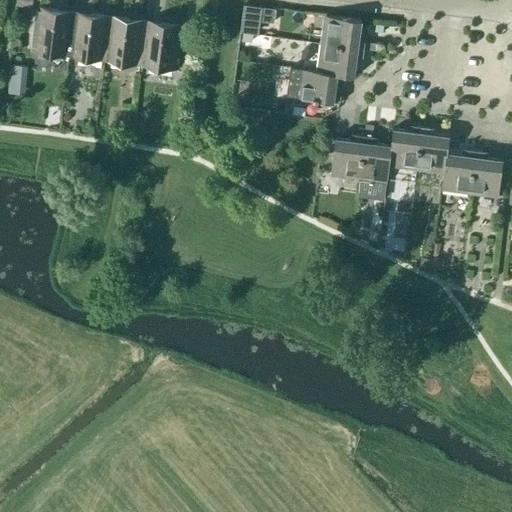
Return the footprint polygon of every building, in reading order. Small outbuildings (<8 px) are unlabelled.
[(261,7),(244,5),(241,30),(258,32),(261,7)] [(69,56),(75,12),(36,7),(31,51),(69,56)] [(105,60),(110,17),(75,12),(69,56),(105,60)] [(322,44),(364,50),(365,42),(359,41),(362,21),(326,16),(322,44)] [(140,65),(145,21),(110,17),(105,60),(140,65)] [(145,21),(140,65),(178,69),(183,26),(145,21)] [(243,33),(242,40),(252,41),(253,34),(243,33)] [(12,39),(10,52),(20,53),(21,40),(12,39)] [(363,57),(364,50),(322,44),(319,71),(319,72),(338,74),(338,75),(354,77),(357,57),(363,57)] [(10,65),(10,74),(27,75),(28,66),(10,65)] [(319,72),(319,71),(290,68),(287,94),(299,96),(298,98),(313,100),(319,101),(319,100),(334,102),(340,103),(341,95),(335,94),(338,75),(338,74),(319,72)] [(129,127),(131,113),(118,111),(116,125),(129,127)] [(417,168),(422,126),(414,125),(414,131),(393,129),(391,145),(389,164),(417,168)] [(447,152),(447,153),(450,136),(429,133),(430,127),(422,126),(417,168),(444,172),(445,172),(447,152)] [(359,177),(364,136),(357,135),(356,141),(335,138),(331,174),(359,177)] [(391,145),(371,143),(372,137),(364,136),(359,177),(387,181),(389,164),(391,145)] [(470,192),(476,150),(468,149),(467,155),(447,153),(447,152),(445,172),(444,172),(442,188),(470,192)] [(476,150),(470,192),(498,196),(503,160),(482,157),(483,151),(476,150)] [(403,248),(406,227),(391,225),(388,245),(403,248)] [(421,258),(419,269),(431,270),(431,268),(432,259),(421,258)] [(432,259),(431,268),(443,269),(444,259),(432,258),(432,259)]
